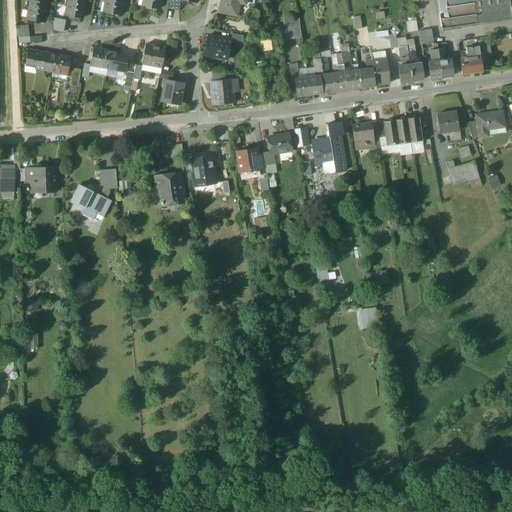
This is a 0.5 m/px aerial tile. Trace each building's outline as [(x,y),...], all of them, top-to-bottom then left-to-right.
[(84,0),(67,0),(65,15),(81,18),(84,0)] [(122,0),(105,0),(103,12),(119,15),(122,0)] [(159,0),(142,0),(141,5),(158,9),(159,0)] [(178,0),(168,0),(167,9),(178,11),(180,0),(178,0)] [(221,0),(219,13),(236,16),(239,0),(221,0)] [(436,0),(439,15),(441,29),(511,18),(511,13),(510,0),(436,0)] [(46,4),(30,1),(27,19),(43,23),(46,4)] [(53,17),(51,29),(62,31),(64,19),(53,17)] [(359,17),(351,18),(352,30),(361,28),(359,17)] [(298,19),(283,21),(285,39),(300,37),(298,19)] [(407,31),(417,30),(415,20),(405,21),(407,31)] [(27,26),(17,27),(18,38),(28,37),(27,26)] [(430,30),(418,32),(420,44),(432,43),(430,30)] [(243,36),(231,34),(230,40),(231,40),(244,43),(243,36)] [(230,40),(208,36),(205,56),(227,60),(231,40),(230,40)] [(178,42),(169,40),(167,49),(176,51),(178,42)] [(273,40),(262,42),(263,50),(274,49),(273,40)] [(410,42),(405,42),(406,47),(407,54),(413,53),(414,53),(415,47),(414,46),(411,46),(410,42)] [(165,48),(145,44),(141,64),(161,68),(165,48)] [(406,47),(398,48),(400,63),(404,62),(405,66),(409,65),(407,54),(406,47)] [(433,50),(429,51),(430,59),(434,59),(434,61),(439,61),(437,50),(437,49),(437,47),(432,48),(433,50)] [(478,47),(465,48),(466,58),(479,56),(478,47)] [(110,52),(92,48),(89,65),(107,68),(110,52)] [(38,51),(27,49),(24,67),(35,69),(38,52),(38,51)] [(318,50),(312,51),(313,60),(320,59),(318,50)] [(369,50),(361,51),(363,65),(364,66),(371,65),(371,61),(369,50)] [(38,52),(35,69),(52,72),(56,56),(38,52)] [(128,55),(110,52),(107,68),(116,70),(125,72),(128,55)] [(346,53),(341,53),(343,65),(343,69),(349,68),(350,67),(348,52),(346,53)] [(298,79),(294,54),(287,55),(291,81),(294,80),(294,79),(298,79)] [(70,58),(56,56),(52,72),(66,75),(70,58)] [(466,58),(459,59),(461,75),(481,72),(479,56),(466,58)] [(326,58),(320,59),(322,76),(326,75),(326,74),(328,74),(327,70),(328,70),(326,58)] [(320,59),(313,60),(314,76),(320,75),(320,77),(322,76),(320,59)] [(452,76),(450,59),(442,60),(439,61),(441,77),(452,76)] [(385,60),(371,61),(371,65),(372,68),(374,86),(388,84),(385,60)] [(434,61),(427,62),(429,79),(441,77),(439,61),(434,61)] [(89,65),(83,64),(81,76),(87,78),(89,65)] [(412,65),(409,65),(411,81),(422,80),(420,64),(412,65)] [(141,66),(135,65),(133,73),(134,73),(132,79),(139,80),(141,66)] [(405,66),(397,67),(399,83),(411,81),(409,65),(405,66)] [(116,70),(107,68),(106,75),(115,76),(116,70)] [(170,80),(173,72),(161,68),(159,76),(170,80)] [(365,69),(358,70),(360,88),(374,86),(372,68),(365,69)] [(72,69),(69,85),(77,86),(80,70),(72,69)] [(266,70),(251,71),(252,78),(253,87),(255,102),(269,100),(267,85),(266,70)] [(358,70),(344,72),(346,90),(360,88),(358,70)] [(224,73),(211,71),(212,81),(224,80),(224,73)] [(133,73),(127,72),(124,86),(130,88),(132,79),(134,73),(133,73)] [(337,73),(333,73),(335,91),(346,90),(344,72),(337,73)] [(328,74),(326,74),(326,75),(322,76),(320,77),(322,93),(335,91),(333,73),(328,74)] [(314,76),(307,77),(309,95),(322,93),(320,77),(320,75),(314,76)] [(298,79),(294,79),(294,80),(296,96),(309,95),(307,77),(298,79)] [(224,80),(212,81),(213,105),(233,104),(231,80),(224,80)] [(183,85),(165,81),(160,101),(167,102),(168,99),(179,102),(181,93),(183,85)] [(187,94),(181,93),(179,102),(178,105),(184,106),(187,94)] [(503,111),(475,115),(476,122),(477,133),(487,131),(487,130),(505,127),(503,111)] [(456,112),(436,115),(438,130),(449,129),(449,132),(458,131),(456,112)] [(418,117),(406,119),(410,143),(422,141),(418,117)] [(406,119),(395,121),(398,144),(410,143),(406,119)] [(395,121),(382,123),(383,125),(385,138),(386,146),(398,144),(395,121)] [(339,122),(326,124),(328,137),(329,137),(329,136),(339,134),(339,135),(341,135),(341,134),(339,123),(339,122)] [(345,122),(339,123),(341,134),(347,133),(345,122)] [(476,122),(466,123),(472,138),(478,138),(477,133),(476,122)] [(371,124),(352,126),(355,145),(364,144),(364,148),(374,146),(374,144),(372,131),(371,124)] [(305,128),(294,130),(296,147),(308,146),(305,128)] [(288,134),(267,138),(270,152),(270,155),(273,154),(291,151),(288,134)] [(329,139),(311,142),(313,159),(314,159),(315,165),(321,164),(321,161),(332,159),(333,165),(344,163),(339,135),(339,134),(329,136),(329,137),(329,139)] [(181,144),(169,146),(170,159),(183,157),(183,156),(181,144)] [(468,145),(457,148),(460,158),(471,155),(468,145)] [(256,149),(236,152),(239,172),(259,169),(256,149)] [(270,152),(262,153),(265,166),(275,165),(273,154),(270,155),(270,152)] [(191,154),(183,156),(183,157),(185,170),(193,169),(191,159),(191,154)] [(191,159),(193,169),(193,173),(191,173),(193,187),(215,183),(211,156),(191,159)] [(310,161),(303,161),(304,175),(311,174),(310,161)] [(454,167),(447,169),(452,185),(468,180),(471,189),(480,186),(473,161),(454,167)] [(344,163),(333,165),(335,173),(345,171),(344,163)] [(14,166),(0,165),(0,182),(0,183),(0,186),(0,190),(13,191),(14,166)] [(54,167),(26,168),(26,182),(33,181),(33,190),(55,190),(54,167)] [(115,170),(99,171),(101,188),(97,195),(105,199),(109,192),(108,188),(116,188),(115,170)] [(179,174),(156,177),(160,205),(183,202),(179,174)] [(491,187),(499,185),(497,175),(488,177),(491,187)] [(86,189),(78,185),(70,202),(74,204),(70,212),(80,217),(81,213),(92,219),(96,213),(103,216),(110,201),(105,199),(97,195),(92,192),(91,187),(86,189)] [(13,191),(0,190),(0,200),(13,200),(13,191)] [(253,227),(265,225),(264,216),(252,218),(253,227)] [(322,270),(316,270),(318,286),(324,285),(322,270)] [(367,322),(376,322),(375,307),(366,307),(367,322)] [(23,349),(37,349),(37,332),(23,332),(23,349)] [(245,416),(240,416),(240,419),(234,420),(234,429),(249,428),(248,425),(246,426),(245,416)]
